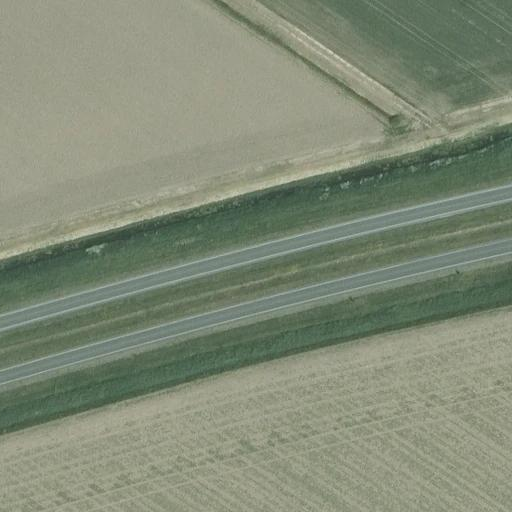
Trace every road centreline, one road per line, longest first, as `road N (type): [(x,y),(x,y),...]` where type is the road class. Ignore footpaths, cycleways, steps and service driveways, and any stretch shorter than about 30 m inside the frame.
road 1 (trunk): [(511,192),(0,325)]
road 2 (trunk): [(0,379),(511,248)]
